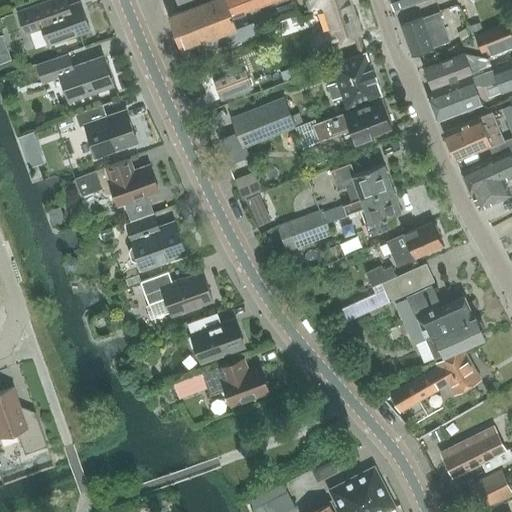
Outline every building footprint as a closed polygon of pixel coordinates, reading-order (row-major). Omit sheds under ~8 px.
[(66,0),(47,0),(17,11),(25,33),(42,28),(48,44),(90,29),(80,2),(69,6),(66,0)] [(236,29),(232,17),(278,0),(208,0),(168,15),(180,49),(195,44),(199,55),(239,42),(257,36),(254,26),(238,31),(236,29)] [(305,0),(309,11),(333,3),(334,5),(327,7),(334,27),(316,32),(313,38),(313,44),(317,49),(323,51),(336,48),(336,44),(339,41),(361,33),(349,0),(305,0)] [(390,0),(394,9),(422,0),(390,0)] [(412,55),(432,48),(431,46),(448,40),(438,12),(401,25),(412,55)] [(496,49),(511,43),(511,20),(475,35),(481,51),(495,46),(496,49)] [(480,22),(468,26),(471,34),(482,30),(480,22)] [(2,47),(0,48),(0,61),(10,57),(8,50),(2,47)] [(332,71),(342,96),(346,108),(381,95),(365,52),(330,65),(321,68),(323,74),(332,71)] [(463,53),(425,68),(432,87),(471,73),(483,68),(490,65),(488,58),(463,53)] [(72,67),(68,54),(37,65),(43,81),(60,75),(69,100),(113,85),(103,56),(72,67)] [(502,92),(511,87),(511,60),(427,95),(436,121),(482,103),(474,86),(479,84),(484,85),(497,80),(502,92)] [(243,65),(213,76),(222,99),(251,88),(243,65)] [(279,73),(283,82),(291,79),(287,69),(279,73)] [(285,97),(231,117),(238,134),(242,147),(294,127),(295,127),(304,124),(299,112),(291,115),(285,97)] [(384,113),(380,100),(313,125),(319,140),(350,128),(356,144),(371,139),(369,135),(390,127),(389,125),(391,124),(387,112),(384,113)] [(107,116),(102,104),(75,114),(79,126),(84,125),(95,156),(137,142),(126,110),(107,116)] [(490,112),(443,132),(455,161),(502,140),(490,112)] [(478,209),(511,194),(511,161),(508,154),(511,152),(511,137),(489,148),(493,156),(460,171),(470,194),(471,194),(478,209)] [(245,146),(224,154),(228,163),(249,155),(245,146)] [(81,195),(103,187),(104,191),(113,193),(118,205),(159,190),(149,164),(133,170),(129,158),(96,169),(75,177),(81,195)] [(350,163),(329,170),(337,191),(346,187),(351,202),(360,199),(392,187),(383,163),(354,174),(350,163)] [(322,210),(277,226),(286,250),(331,235),(326,222),(346,215),(359,210),(364,208),(369,221),(364,223),(368,235),(389,227),(386,216),(400,211),(392,187),(360,199),(351,202),(342,205),(342,204),(322,211),(322,210)] [(258,193),(245,199),(251,212),(264,206),(258,193)] [(59,206),(48,210),(53,224),(64,220),(59,206)] [(158,227),(154,214),(126,224),(131,237),(130,237),(133,246),(131,247),(129,251),(132,259),(136,261),(138,260),(141,269),(186,253),(174,221),(158,227)] [(431,222),(403,234),(386,242),(397,266),(442,245),(431,222)] [(65,261),(65,266),(68,269),(73,270),(77,267),(77,262),(74,258),(69,258),(65,261)] [(396,277),(372,288),(374,293),(339,310),(344,322),(434,281),(426,263),(396,277)] [(372,288),(396,277),(391,265),(383,268),(381,264),(365,271),(372,288)] [(172,283),(168,271),(140,281),(148,304),(165,298),(171,315),(185,310),(185,312),(197,307),(196,305),(213,299),(203,272),(184,279),(184,278),(172,283)] [(439,307),(430,288),(408,298),(426,338),(415,343),(423,361),(434,357),(483,335),(481,331),(484,327),(481,320),(476,320),(475,316),(473,317),(464,296),(439,307)] [(215,327),(211,315),(188,324),(192,335),(189,336),(188,338),(191,347),(193,348),(197,347),(201,360),(243,345),(234,320),(215,327)] [(455,393),(480,379),(462,348),(436,363),(437,366),(390,394),(400,410),(449,382),(455,393)] [(236,373),(232,361),(202,372),(208,388),(210,394),(225,388),(231,405),(269,391),(259,365),(236,373)] [(202,372),(173,382),(179,398),(208,388),(202,372)] [(23,415),(13,387),(0,391),(0,436),(17,430),(25,453),(47,446),(35,411),(23,415)] [(506,450),(494,426),(441,452),(453,477),(480,463),(484,471),(511,457),(511,456),(509,449),(506,450)] [(439,429),(431,433),(436,443),(443,439),(439,429)] [(340,511),(385,511),(395,507),(374,466),(329,489),(340,511)] [(479,495),(506,481),(500,469),(473,482),(479,495)] [(506,481),(479,495),(485,506),(511,493),(506,481)] [(283,484),(251,501),(255,509),(257,508),(287,493),(283,484)]
